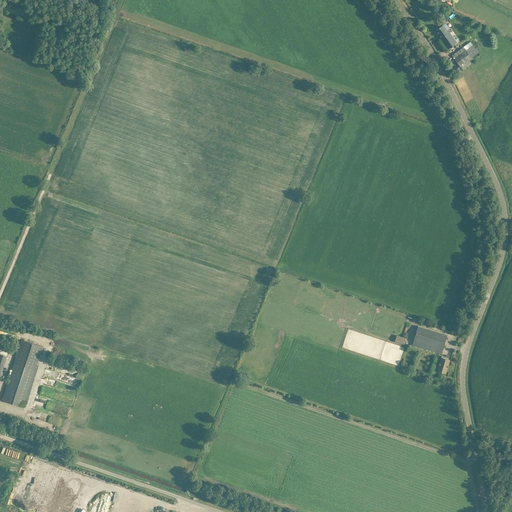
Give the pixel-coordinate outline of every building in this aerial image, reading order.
[(450,29),(445,23),(435,30),(441,38),(441,39),(441,40),(450,33),(449,31),(448,32),(447,31),(450,29)] [(453,45),(457,43),(450,33),(441,40),(448,49),(453,45)] [(470,42),(458,52),(452,55),(463,69),(474,61),(472,57),(478,52),(470,42)] [(413,345),(437,353),(441,354),(447,335),(442,333),(419,326),(413,345)] [(405,338),(396,335),(395,342),(404,345),(405,338)] [(23,341),(4,396),(2,400),(23,407),(24,404),(26,405),(33,382),(31,381),(37,365),(43,347),(23,341)] [(441,357),(437,371),(445,373),(449,360),(441,357)]
